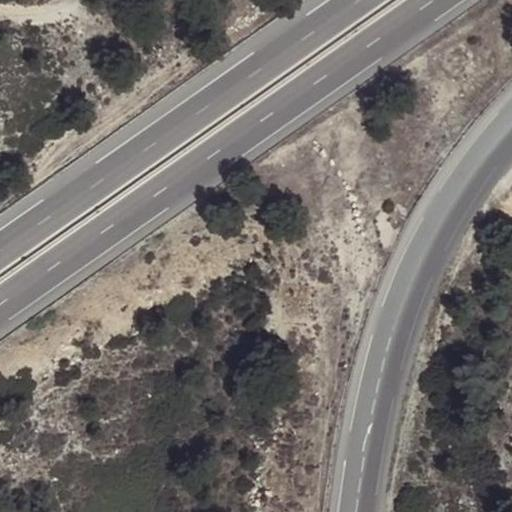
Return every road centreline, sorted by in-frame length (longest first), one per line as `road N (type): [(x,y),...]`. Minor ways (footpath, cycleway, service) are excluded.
road 1 (trunk): [(0,309),(430,0)]
road 2 (trunk): [(355,0),(0,252)]
road 3 (secondary): [(511,120),(473,167),(406,288),(355,511)]
